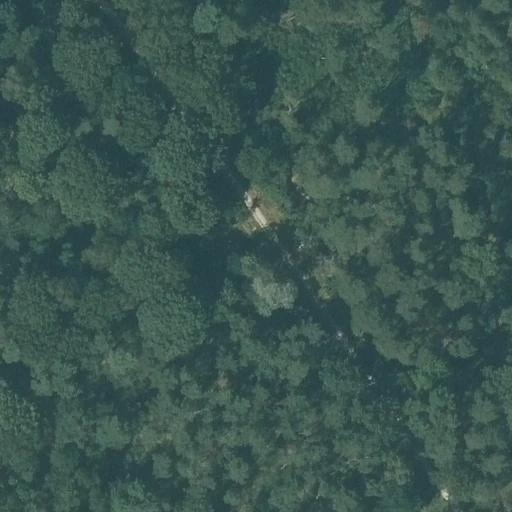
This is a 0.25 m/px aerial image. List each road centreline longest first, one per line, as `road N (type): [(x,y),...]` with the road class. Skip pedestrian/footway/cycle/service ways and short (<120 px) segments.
road 1 (track): [(173,95),(458,511)]
road 2 (unknown): [(511,395),(446,0)]
road 3 (track): [(173,95),(97,0)]
